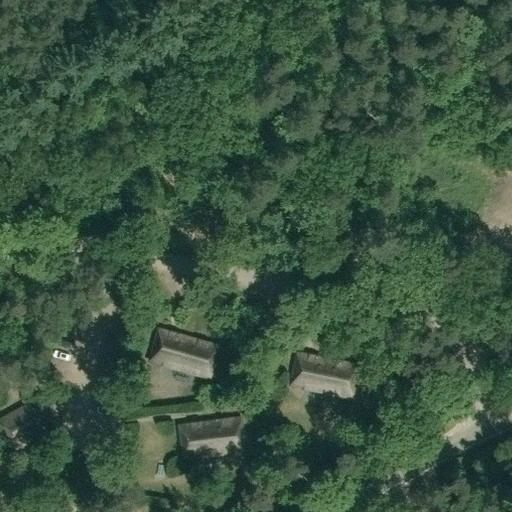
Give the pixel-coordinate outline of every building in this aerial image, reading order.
[(156,328),(147,362),(210,380),(220,346),(156,328)] [(10,338),(8,350),(22,352),(24,341),(10,338)] [(294,352),(287,387),(352,399),(359,364),(294,352)] [(8,353),(7,363),(18,365),(20,355),(8,353)] [(44,435),(28,403),(0,417),(0,424),(14,451),(44,435)] [(242,417),(175,425),(179,460),(245,452),(242,417)]
